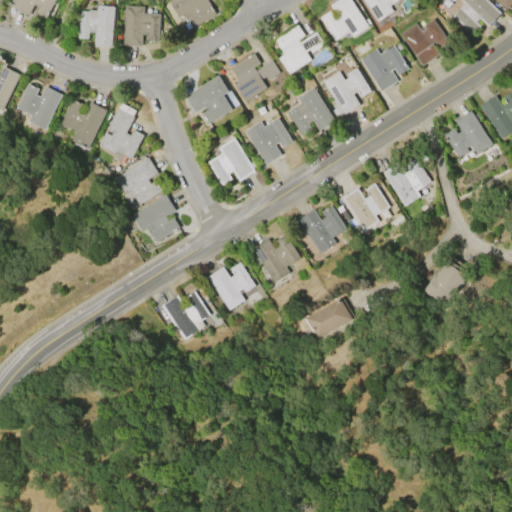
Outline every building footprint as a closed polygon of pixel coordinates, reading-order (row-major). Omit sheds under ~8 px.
[(10,7),(13,0),(52,0),(44,17),(29,10),(27,15),(10,7)] [(167,1),(168,0),(205,0),(208,3),(215,14),(191,28),(182,13),(177,17),(167,1)] [(337,0),(349,0),(367,27),(351,37),(347,31),(333,40),(319,17),(328,11),(332,16),(334,14),(329,6),(337,0)] [(376,22),(362,0),(397,0),(388,6),(392,12),(376,22)] [(487,0),(500,12),(487,26),(478,18),(474,22),(478,25),(470,34),(451,16),(462,3),(459,0),(487,0)] [(494,0),(511,0),(511,1),(506,9),(494,0)] [(75,38),(77,11),(86,11),(86,9),(94,10),(94,6),(114,7),(111,47),(92,45),(93,33),(88,33),(88,39),(75,38)] [(121,45),(123,6),(142,7),(141,13),(159,14),(157,42),(145,41),(145,34),(141,34),(140,47),(121,45)] [(422,66),(399,34),(415,23),(419,28),(433,19),(449,42),(436,51),(438,54),(422,66)] [(309,60),(287,74),(276,58),(282,54),(273,40),(296,25),(303,36),(296,40),(298,43),(314,32),(322,45),(310,53),(308,50),(304,52),(309,60)] [(379,92),(359,60),(374,49),(378,55),(393,46),(407,68),(397,75),(393,69),(390,72),(396,81),(379,92)] [(265,88),(243,101),(233,85),(238,82),(229,67),(253,53),(259,63),(252,67),(254,71),(271,61),(278,72),(266,80),(264,77),(260,79),(265,88)] [(0,70),(3,64),(20,73),(2,108),(0,106),(0,70)] [(359,105),(342,115),(321,81),(338,71),(343,80),(347,77),(345,74),(355,67),(370,91),(360,98),(356,91),(352,94),(359,105)] [(184,96),(217,75),(227,91),(222,95),(231,109),(207,124),(201,114),(206,110),(204,106),(194,112),(184,96)] [(14,109),(27,85),(37,90),(35,94),(39,96),(44,86),(61,95),(43,130),(30,123),(26,121),(29,117),(14,109)] [(296,97),(312,88),(332,122),(316,132),(310,122),(306,125),(309,130),(299,136),(285,112),(300,103),(296,97)] [(511,130),(498,139),(478,105),(494,95),(500,106),(506,103),(501,98),(511,91),(511,92),(511,122),(511,123),(511,124),(511,130)] [(59,124),(72,99),(82,105),(79,111),(83,113),(89,102),(106,111),(87,149),(69,140),(71,137),(68,136),(68,134),(69,132),(71,132),(73,133),(74,132),(59,124)] [(98,146),(118,109),(134,118),(126,133),(130,136),(133,130),(144,136),(130,160),(116,152),(114,155),(98,146)] [(453,121),(469,110),(490,144),(474,154),(469,146),(465,148),(469,156),(459,162),(441,135),(452,128),(456,134),(460,131),(453,121)] [(263,165),(242,131),(258,121),(262,127),(276,118),(291,141),(281,148),(277,141),(272,144),(279,155),(263,165)] [(220,185),(205,162),(219,153),(216,148),(232,138),(254,171),(238,182),(231,171),(227,174),(230,179),(220,185)] [(146,157),(157,173),(147,181),(149,184),(154,181),(161,191),(138,205),(129,190),(123,193),(113,178),(146,157)] [(403,207),(381,173),(396,164),(402,174),(408,170),(403,164),(414,157),(430,181),(414,192),(417,197),(403,207)] [(360,232),(340,198),(357,188),(359,192),(373,183),(388,207),(373,216),(377,222),(360,232)] [(130,215),(164,194),(174,210),(169,213),(178,228),(155,242),(146,228),(140,231),(130,215)] [(318,254),(297,219),(314,209),(317,213),(330,206),(344,231),(331,238),(334,244),(318,254)] [(272,283),(250,249),(267,238),(273,249),(277,246),(274,241),(283,235),(298,258),(283,268),(287,274),(272,283)] [(205,276),(221,266),(228,277),(232,274),(228,268),(238,261),(254,285),(245,292),(242,287),(237,291),(243,299),(228,309),(205,276)] [(422,291),(433,276),(435,277),(446,262),(466,277),(444,307),(422,291)] [(167,317),(160,305),(176,295),(181,304),(184,302),(182,298),(194,291),(208,315),(206,316),(198,322),(201,327),(181,339),(167,317)] [(304,317),(339,298),(350,316),(352,320),(316,340),(304,317)]
